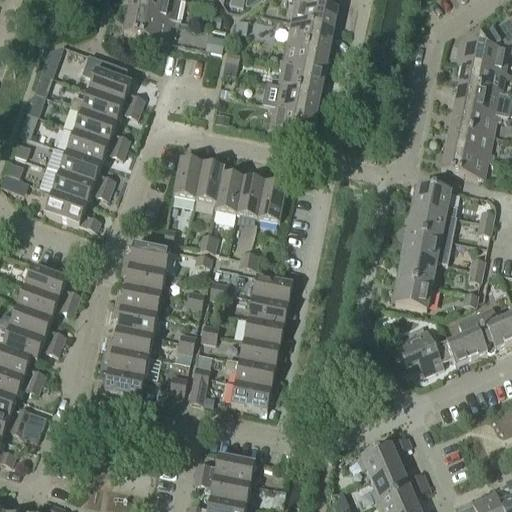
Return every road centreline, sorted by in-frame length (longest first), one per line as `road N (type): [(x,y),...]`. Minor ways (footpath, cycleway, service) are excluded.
road 1 (residential): [(277,443),(328,167)]
road 2 (residential): [(409,418),(371,323),(405,181)]
road 3 (residential): [(405,181),(440,29),(495,0)]
road 4 (residential): [(154,131),(328,167)]
road 5 (residential): [(328,167),(361,2)]
road 6 (residential): [(71,403),(111,260)]
road 7 (residential): [(71,403),(39,499),(0,486)]
road 8 (residential): [(277,443),(336,448),(409,418)]
road 9 (residential): [(111,260),(154,131)]
road 10 (residential): [(197,433),(71,403)]
road 11 (residential): [(111,260),(17,225),(0,208)]
